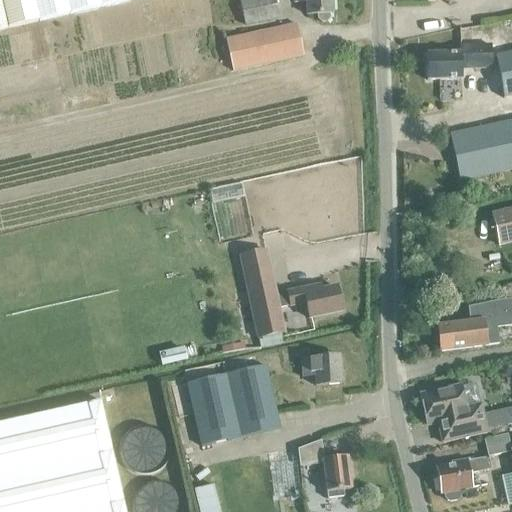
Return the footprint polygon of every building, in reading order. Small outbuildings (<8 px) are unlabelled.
[(32,0),(0,0),(0,30),(38,22),(32,0)] [(32,0),(38,22),(133,0),(32,0)] [(245,26),(278,18),(273,0),(251,0),(239,3),(245,26)] [(316,15),(317,20),(320,23),(325,23),(329,19),(328,15),(332,15),(331,0),(292,0),(293,3),(305,3),(306,16),(316,15)] [(232,72),(303,56),(296,25),(225,40),(232,72)] [(426,81),(461,80),(460,70),(491,69),(490,25),(459,30),(459,47),(459,54),(425,55),(426,81)] [(42,28),(0,37),(0,99),(55,87),(42,28)] [(503,100),(511,98),(511,54),(494,58),(503,100)] [(459,183),(511,171),(511,121),(449,135),(459,183)] [(499,246),(511,243),(511,212),(493,217),(499,246)] [(341,312),(336,288),(320,291),(319,286),(275,296),(265,251),(239,257),(258,339),(281,334),(283,334),(277,309),(305,303),(308,320),(341,312)] [(441,353),(473,349),(473,348),(498,345),(497,329),(511,326),(511,300),(492,303),(467,308),(469,323),(438,327),(441,353)] [(200,448),(201,447),(279,430),(266,372),(281,369),(277,354),(262,357),(264,366),(186,385),(200,448)] [(315,387),(341,385),(338,357),(300,360),(302,378),(314,377),(315,387)] [(478,404),(478,406),(464,409),(459,387),(419,396),(426,426),(437,423),(442,444),(485,435),(479,404),(478,404)] [(0,511),(124,511),(100,402),(0,424),(0,511)] [(164,451),(164,449),(162,442),(158,435),(152,431),(145,429),(138,429),(134,431),(130,433),(127,436),(124,440),(123,444),(122,448),(123,456),(127,463),(133,468),(137,469),(141,470),(149,469),(156,466),(159,463),(161,459),(163,455),(164,451)] [(484,440),(487,458),(511,452),(510,451),(507,436),(484,440)] [(322,465),(325,493),(326,493),(326,500),(343,498),(342,491),(350,490),(346,458),(322,461),(320,442),(297,451),(299,468),(322,465)] [(271,493),(301,490),(296,450),(267,453),(271,493)] [(446,502),(449,503),(455,501),(458,499),(459,496),(458,491),(471,489),(469,474),(490,471),(487,458),(487,459),(467,462),(452,465),(452,466),(434,470),(439,494),(443,494),(444,499),(446,502)] [(173,504),(173,503),(171,497),(168,491),(162,487),(156,485),(149,486),(143,489),(140,492),(138,496),(136,503),(137,510),(138,511),(170,511),(172,508),(173,504)]
